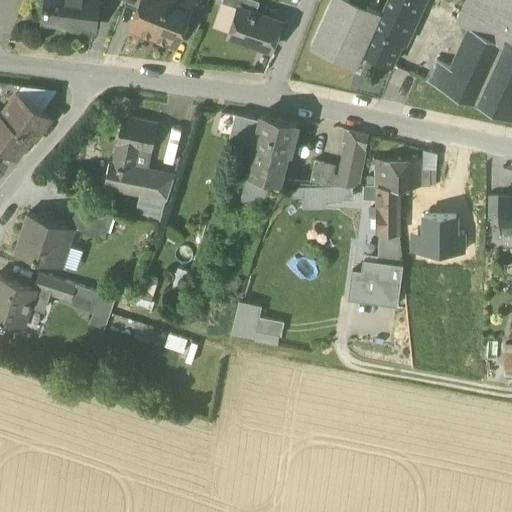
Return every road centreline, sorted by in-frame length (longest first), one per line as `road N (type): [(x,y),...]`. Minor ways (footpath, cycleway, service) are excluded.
road 1 (track): [(511,394),(225,343),(126,310)]
road 2 (residential): [(511,150),(270,100)]
road 3 (residential): [(107,75),(0,201)]
road 4 (residential): [(270,100),(107,75)]
